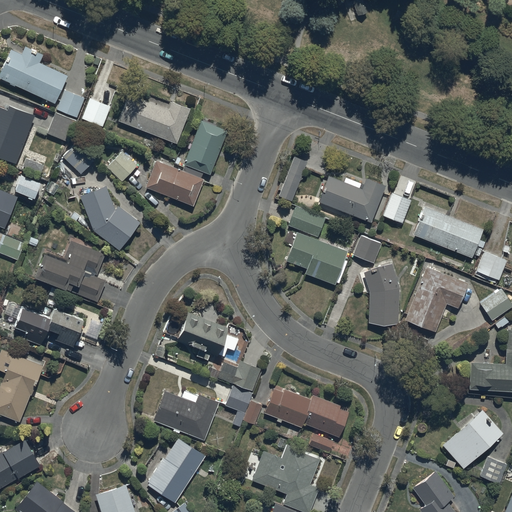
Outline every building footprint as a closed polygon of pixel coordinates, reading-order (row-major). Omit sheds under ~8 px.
[(362,0),(356,0),(353,1),(354,4),(357,13),(358,16),(367,12),(362,0)] [(0,70),(0,76),(54,102),(67,74),(39,61),(43,53),(25,45),(21,53),(11,48),(0,70)] [(56,108),(77,116),(84,97),(64,89),(56,108)] [(128,93),(118,120),(176,143),(190,108),(172,101),(169,109),(128,93)] [(82,117),(102,125),(110,105),(89,97),(82,117)] [(0,155),(15,162),(34,114),(8,104),(7,108),(0,105),(0,155)] [(55,112),(47,133),(67,140),(75,120),(55,112)] [(183,163),(210,173),(227,130),(200,119),(183,163)] [(62,156),(81,173),(95,158),(76,141),(62,156)] [(107,167),(122,181),(137,164),(121,150),(107,167)] [(279,196),(292,200),(307,161),(294,156),(279,196)] [(193,205),(203,178),(156,160),(146,186),(193,205)] [(21,173),(15,189),(34,196),(40,181),(21,173)] [(328,175),(318,201),(371,222),(385,185),(366,177),(361,188),(328,175)] [(106,185),(80,195),(93,230),(119,250),(140,221),(118,205),(115,209),(106,185)] [(0,225),(4,227),(17,195),(0,188),(0,225)] [(392,192),(383,215),(402,222),(411,200),(392,192)] [(483,228),(424,205),(413,234),(472,257),(483,228)] [(325,218),(295,206),(288,224),(318,236),(325,218)] [(347,251),(297,232),(286,260),(307,268),(305,273),(335,284),(347,251)] [(380,242),(361,235),(353,255),(373,262),(380,242)] [(34,276),(97,301),(106,280),(94,275),(95,273),(97,274),(105,253),(71,240),(63,260),(44,252),(34,276)] [(506,260),(484,251),(476,271),(499,279),(506,260)] [(391,263),(363,272),(369,291),(368,322),(398,323),(399,287),(391,263)] [(468,282),(426,266),(406,319),(436,330),(446,303),(458,308),(468,282)] [(511,305),(500,288),(480,302),(492,320),(511,306),(511,305)] [(40,344),(46,328),(50,317),(22,306),(14,326),(27,331),(24,338),(40,344)] [(56,339),(73,346),(83,320),(54,308),(50,317),(46,328),(59,333),(56,339)] [(228,328),(188,312),(177,340),(217,356),(228,328)] [(506,364),(470,362),(469,389),(511,390),(511,328),(507,329),(506,364)] [(0,386),(0,412),(19,421),(30,394),(31,394),(43,365),(1,349),(0,352),(0,369),(6,372),(0,386)] [(207,374),(253,391),(261,369),(240,361),(237,367),(225,362),(221,371),(210,367),(207,374)] [(233,424),(240,427),(253,392),(233,385),(225,406),(238,411),(233,424)] [(302,423),(311,399),(284,389),(283,392),(274,388),(264,413),(301,427),(302,423)] [(166,391),(154,420),(174,429),(173,431),(179,434),(180,431),(204,441),(219,403),(198,395),(198,396),(184,390),(181,397),(166,391)] [(313,395),(311,399),(302,423),(339,437),(349,412),(340,408),(341,406),(313,395)] [(251,400),(243,420),(255,424),(262,405),(251,400)] [(483,410),(443,445),(463,468),(503,433),(483,410)] [(334,441),(313,433),(308,445),(329,453),(334,441)] [(0,452),(0,487),(40,465),(25,438),(0,452)] [(147,482),(149,483),(148,485),(175,502),(205,455),(178,438),(165,458),(163,457),(147,482)] [(283,504),(304,511),(309,511),(319,488),(310,485),(320,460),(286,446),(281,457),(264,451),(252,480),(287,494),(283,504)] [(507,464),(488,457),(480,476),(499,484),(507,464)] [(435,471),(413,487),(425,505),(419,509),(420,511),(454,511),(447,502),(455,497),(435,471)] [(15,509),(19,511),(77,511),(37,481),(15,509)] [(101,511),(135,511),(126,484),(96,494),(101,511)] [(172,511),(191,511),(184,502),(172,511)] [(276,503),(272,511),(296,511),(297,511),(276,503)]
